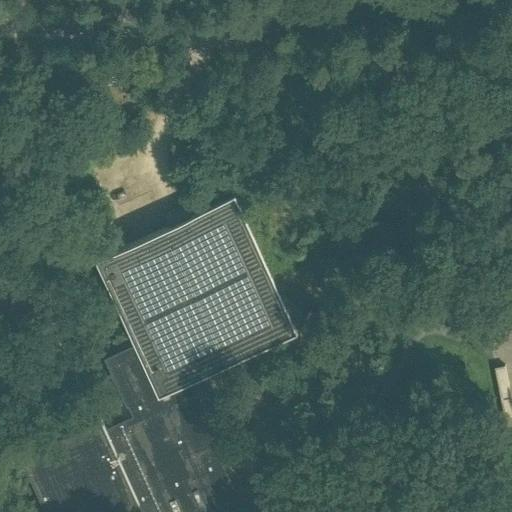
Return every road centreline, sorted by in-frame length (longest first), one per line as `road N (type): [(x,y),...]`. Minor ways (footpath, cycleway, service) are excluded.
road 1 (unclassified): [(0,18),(182,27),(315,20),(429,0)]
road 2 (track): [(454,222),(365,11)]
road 3 (track): [(143,25),(162,52),(166,91),(154,172)]
